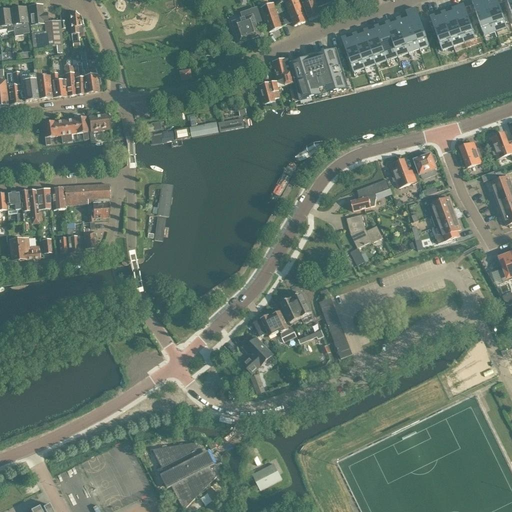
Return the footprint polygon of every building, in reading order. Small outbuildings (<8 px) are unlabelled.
[(285,0),(273,0),(275,4),(282,1),(283,2),(283,3),(288,16),(281,19),(283,23),(290,21),(292,25),(305,20),(296,0),(288,0),(286,1),(285,0)] [(305,0),(299,0),(300,2),(306,16),(307,19),(318,14),(315,6),(327,2),(326,0),(305,0),(306,0),(305,0)] [(482,0),(470,0),(475,16),(487,11),(482,0)] [(495,0),(482,0),(487,11),(499,7),(495,0)] [(271,2),(258,6),(267,31),(280,26),(279,25),(271,2)] [(41,3),(27,5),(28,16),(29,24),(43,23),(43,20),(47,20),(46,11),(42,12),(41,3)] [(462,3),(450,7),(456,23),(467,18),(462,3)] [(22,33),(28,32),(24,6),(10,8),(12,27),(13,29),(14,35),(22,34),(22,33)] [(414,6),(404,10),(406,17),(410,29),(420,25),(414,6)] [(443,9),(439,11),(451,45),(462,41),(456,23),(450,7),(451,10),(444,12),(443,9)] [(499,7),(487,11),(494,30),(505,26),(499,7)] [(10,8),(0,9),(0,28),(5,28),(6,30),(13,29),(12,27),(10,8)] [(250,14),(230,21),(237,41),(258,34),(253,22),(259,20),(255,8),(249,10),(250,14)] [(78,14),(68,9),(69,16),(70,27),(70,33),(77,32),(77,26),(82,25),(78,14)] [(432,13),(428,15),(440,49),(451,45),(439,11),(440,14),(433,16),(432,13)] [(487,11),(475,16),(482,34),(494,30),(487,11)] [(399,16),(394,17),(395,20),(406,52),(417,48),(410,29),(406,17),(400,19),(399,16)] [(467,18),(456,23),(462,41),(474,37),(467,18)] [(44,31),(30,32),(32,48),(57,44),(61,43),(62,43),(60,30),(60,27),(59,19),(47,20),(43,20),(43,23),(44,31)] [(388,20),(383,21),(384,24),(395,56),(406,52),(395,20),(389,23),(388,20)] [(377,24),(372,25),(373,28),(384,59),(395,56),(384,24),(378,27),(377,24)] [(420,25),(410,29),(417,48),(427,44),(420,25)] [(366,27),(361,29),(362,32),(373,63),(384,59),(373,28),(367,30),(366,27)] [(355,31),(350,33),(351,36),(362,67),(373,63),(362,32),(356,34),(355,31)] [(344,35),(339,37),(351,71),(362,67),(351,36),(345,38),(344,35)] [(304,57),(287,61),(298,100),(346,87),(335,47),(315,53),(316,55),(304,58),(304,57)] [(84,50),(79,51),(80,58),(81,64),(80,64),(83,92),(98,90),(96,72),(94,67),(86,68),(85,57),(84,50)] [(62,58),(62,60),(63,64),(63,69),(65,69),(66,78),(68,95),(75,94),(73,76),(72,63),(71,59),(71,58),(70,57),(69,56),(67,56),(65,56),(63,57),(62,58)] [(284,57),(270,60),(275,80),(274,80),(275,86),(276,86),(288,83),(290,83),(288,77),(284,57)] [(74,76),(73,76),(75,94),(83,92),(80,64),(76,64),(78,76),(74,76)] [(39,68),(34,68),(34,73),(37,99),(51,97),(49,80),(49,74),(40,75),(39,68)] [(28,69),(19,70),(20,75),(21,82),(23,100),(37,99),(34,73),(33,73),(33,71),(28,72),(28,69)] [(187,69),(178,71),(180,79),(189,77),(187,69)] [(13,84),(6,85),(9,104),(22,101),(19,84),(20,84),(18,71),(12,71),(13,84)] [(50,74),(49,74),(49,80),(51,97),(68,95),(66,78),(57,79),(57,72),(50,72),(50,74)] [(274,80),(258,84),(262,101),(263,103),(274,101),(273,98),(278,96),(275,86),(274,80)] [(107,113),(87,116),(89,131),(88,131),(89,140),(93,139),(92,130),(109,128),(107,113)] [(84,116),(73,117),(76,132),(81,132),(82,139),(87,138),(86,131),(84,116)] [(73,117),(63,118),(66,141),(71,140),(70,133),(76,132),(73,117)] [(63,118),(52,120),(54,135),(60,135),(61,142),(66,141),(63,118)] [(243,128),(242,118),(217,122),(219,132),(243,128)] [(41,121),(45,144),(50,143),(49,136),(54,135),(52,120),(41,121)] [(216,123),(188,128),(190,140),(218,135),(216,123)] [(189,140),(187,128),(146,136),(148,147),(189,140)] [(502,132),(488,137),(491,144),(489,145),(492,153),(494,153),(496,158),(509,153),(511,160),(511,159),(511,139),(505,142),(502,132)] [(471,141),(458,146),(466,167),(479,162),(477,157),(479,156),(476,148),(474,148),(471,141)] [(417,157),(411,159),(417,174),(419,174),(420,177),(422,178),(433,174),(434,172),(433,169),(434,168),(432,162),(434,161),(435,161),(434,160),(433,155),(432,153),(431,154),(429,154),(429,153),(423,155),(423,154),(416,157),(417,157)] [(401,159),(388,164),(391,171),(389,172),(392,180),(394,179),(397,187),(410,183),(410,184),(417,181),(411,167),(405,169),(401,159)] [(492,170),(479,175),(481,181),(482,181),(494,176),(492,170)] [(491,181),(488,182),(492,193),(511,186),(507,175),(496,178),(496,176),(490,178),(491,181)] [(357,199),(349,201),(352,210),(374,205),(373,203),(374,194),(374,193),(377,192),(388,188),(385,179),(374,183),(355,189),(356,190),(357,199)] [(160,182),(156,213),(168,215),(171,183),(160,182)] [(108,183),(87,185),(88,198),(108,197),(109,197),(108,183)] [(87,185),(63,186),(64,205),(87,204),(87,198),(88,198),(87,185)] [(433,185),(420,190),(422,196),(435,191),(433,185)] [(58,186),(51,187),(53,208),(53,209),(65,208),(64,205),(63,186),(58,186)] [(511,188),(511,186),(492,193),(496,203),(511,197),(511,188)] [(34,189),(38,223),(43,222),(41,209),(50,208),(49,188),(34,189)] [(34,189),(27,190),(29,218),(30,223),(31,223),(38,223),(34,189)] [(17,190),(4,191),(4,192),(6,209),(7,213),(20,212),(17,190)] [(19,190),(17,190),(20,212),(21,212),(22,223),(23,231),(28,231),(26,218),(29,218),(27,190),(19,191),(19,190)] [(431,202),(425,204),(429,215),(451,207),(447,196),(437,200),(436,198),(430,200),(431,202)] [(511,197),(496,203),(500,214),(511,209),(511,197)] [(92,214),(87,214),(87,221),(89,221),(92,221),(92,218),(108,217),(108,202),(99,203),(99,201),(91,201),(92,214)] [(451,207),(429,215),(433,226),(436,225),(455,218),(451,207)] [(511,209),(500,214),(504,225),(507,224),(508,226),(511,224),(511,209)] [(360,213),(344,217),(349,234),(355,247),(356,248),(356,247),(370,240),(372,241),(381,237),(380,235),(375,225),(365,230),(364,228),(360,213)] [(156,215),(153,238),(161,239),(164,216),(156,215)] [(433,226),(430,227),(436,243),(454,236),(453,231),(459,229),(455,218),(436,225),(433,226)] [(74,222),(65,222),(66,236),(68,251),(79,250),(79,249),(78,235),(72,236),(71,231),(74,231),(74,222)] [(83,231),(82,231),(83,248),(95,247),(94,230),(88,230),(88,227),(82,227),(83,231)] [(27,236),(22,237),(24,259),(39,257),(38,244),(28,245),(27,236)] [(65,236),(57,237),(59,253),(67,252),(65,236)] [(22,237),(8,238),(10,260),(24,259),(22,237)] [(49,238),(41,239),(43,253),(51,252),(49,238)] [(355,247),(348,251),(355,264),(363,261),(356,247),(356,248),(355,247)] [(501,264),(495,267),(500,282),(511,277),(511,260),(508,250),(501,253),(502,255),(498,257),(501,264)] [(511,299),(509,291),(500,295),(502,300),(507,302),(511,300),(511,299)] [(300,292),(289,297),(299,317),(310,312),(300,292)] [(289,297),(279,302),(288,322),(299,317),(289,297)] [(329,297),(317,301),(319,307),(331,303),(329,297)] [(331,303),(319,307),(321,313),(333,308),(331,303)] [(333,308),(321,313),(322,315),(323,317),(324,318),(335,314),(333,308)] [(259,319),(252,322),(258,335),(259,335),(265,332),(267,336),(279,331),(279,332),(278,335),(282,341),(294,335),(290,326),(286,328),(278,311),(267,316),(267,315),(259,318),(259,319)] [(335,314),(324,318),(326,324),(337,319),(335,314)] [(337,319),(326,324),(328,330),(340,325),(337,319)] [(340,325),(328,330),(330,335),(342,331),(340,325)] [(313,331),(296,338),(298,343),(315,336),(315,338),(321,335),(322,335),(319,328),(318,329),(313,331)] [(342,331),(330,335),(332,341),(344,336),(342,331)] [(249,355),(238,365),(243,370),(245,368),(250,374),(271,353),(265,347),(255,336),(251,339),(249,338),(244,343),(245,345),(242,348),(249,355)] [(344,336),(332,341),(334,346),(346,342),(344,336)] [(346,342),(334,346),(336,352),(348,347),(346,342)] [(348,347),(336,352),(339,358),(350,353),(348,347)] [(256,373),(249,376),(256,394),(263,391),(256,373)] [(167,446),(150,449),(151,449),(163,472),(158,474),(165,488),(170,485),(181,509),(181,510),(193,497),(192,497),(191,496),(204,489),(203,487),(215,476),(214,475),(214,476),(208,466),(213,463),(206,450),(202,452),(197,442),(197,441),(181,444),(180,442),(167,448),(166,447),(167,447),(167,446)] [(272,463),(251,473),(255,482),(259,489),(280,479),(277,473),(272,463)] [(227,492),(218,496),(221,502),(230,498),(227,492)] [(52,511),(48,503),(42,506),(43,508),(40,509),(38,505),(29,509),(31,511),(30,511),(52,511)]
